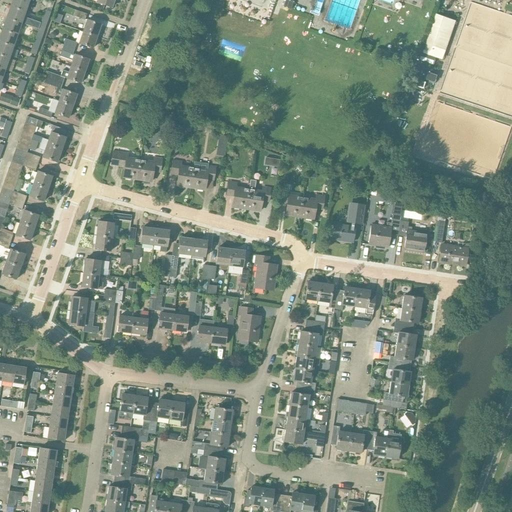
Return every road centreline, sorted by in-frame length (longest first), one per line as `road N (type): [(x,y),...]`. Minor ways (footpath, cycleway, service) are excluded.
road 1 (residential): [(300,259),(286,239),(79,184)]
road 2 (residential): [(79,184),(144,0)]
road 3 (residential): [(450,282),(300,259)]
road 4 (residential): [(257,391),(107,374)]
road 5 (residential): [(27,319),(79,184)]
road 6 (residential): [(257,391),(300,259)]
road 7 (residential): [(87,511),(107,374)]
road 8 (residential): [(244,453),(259,470),(366,480)]
